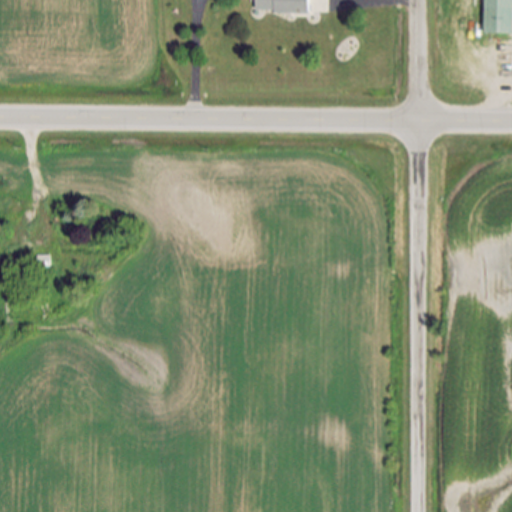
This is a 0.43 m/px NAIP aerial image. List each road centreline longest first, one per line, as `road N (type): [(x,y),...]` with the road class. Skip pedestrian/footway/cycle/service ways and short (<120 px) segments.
road 1 (secondary): [(0,118),(511,123)]
road 2 (residential): [(415,511),(415,123)]
road 3 (residential): [(415,123),(414,0)]
